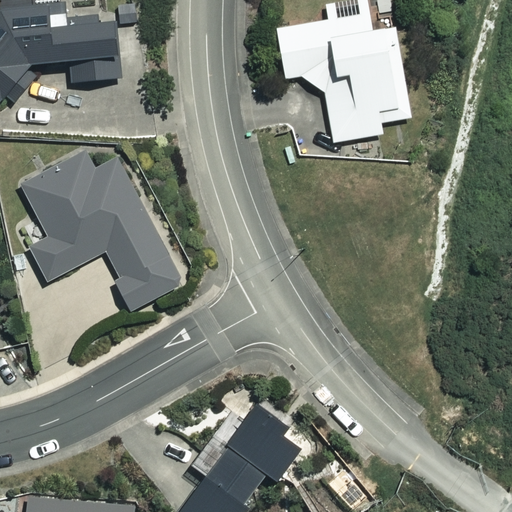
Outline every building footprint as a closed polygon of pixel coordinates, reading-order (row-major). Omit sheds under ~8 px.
[(67,0),(55,0),(0,3),(0,95),(5,90),(16,98),(34,74),(25,67),(30,59),(68,56),(70,79),(119,76),(115,14),(69,17),(67,0)] [(367,0),(355,0),(357,13),(276,26),(284,77),(301,74),(325,93),(333,141),(382,133),(380,121),(410,117),(395,24),(372,28),(367,0)] [(117,154),(94,165),(87,150),(22,183),(48,236),(29,245),(46,279),(102,251),(129,307),(180,282),(117,154)] [(286,425),(257,404),(176,511),(239,511),(269,472),(277,478),(299,447),(280,433),(286,425)] [(131,511),(132,503),(27,497),(26,511),(131,511)]
